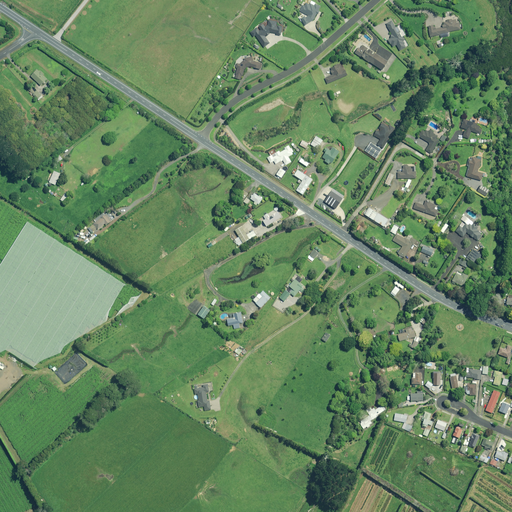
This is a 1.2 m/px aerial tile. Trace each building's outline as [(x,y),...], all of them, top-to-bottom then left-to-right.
[(321,6),(316,4),(315,3),(314,5),(310,3),(310,4),(306,2),(305,6),(303,5),(300,11),(308,15),(306,17),(305,16),(302,18),(301,19),(303,22),(306,25),(313,20),(317,14),(318,14),(320,11),(319,10),(321,6)] [(448,32),(460,29),(459,22),(456,23),(455,19),(452,20),(451,19),(446,20),(446,21),(443,22),(444,25),(442,25),(442,27),(435,29),(435,26),(433,27),(433,25),(427,26),(430,37),(440,35),(440,34),(449,32),(448,32)] [(270,32),(273,33),(280,36),(283,27),(276,25),(277,22),(269,20),(268,25),(265,27),(263,24),(258,27),(257,27),(250,32),(253,37),(255,36),(264,48),(270,43),(266,38),(265,36),(266,36),(267,37),(270,35),(269,33),(270,32)] [(396,45),(399,51),(406,47),(404,44),(405,43),(403,40),(404,40),(397,26),(395,27),(392,20),(386,23),(387,26),(391,34),(390,38),(388,39),(390,44),(391,44),(392,47),(396,45)] [(387,61),(375,53),(374,55),(368,51),(367,52),(366,51),(367,48),(363,45),(360,49),(358,47),(355,52),(362,57),(362,56),(367,59),(366,60),(369,62),(370,61),(382,69),(387,61)] [(235,68),(237,68),(235,75),(236,75),(235,78),(240,80),(241,77),(242,77),(244,69),(247,67),(250,66),(260,69),(262,64),(253,61),(252,57),(247,58),(246,55),(243,56),(244,61),(239,64),(237,63),(235,68)] [(327,83),(348,75),(345,69),(343,70),(340,64),(339,64),(338,63),(334,65),(334,66),(331,67),(331,68),(332,70),(331,70),(332,74),(333,73),(333,74),(327,76),(327,77),(325,78),(327,83)] [(45,81),(47,79),(43,75),(44,74),(42,71),(40,73),(37,70),(31,76),(40,86),(43,83),(44,84),(46,83),(45,81)] [(32,85),(28,89),(38,100),(42,97),(32,85)] [(477,123),(469,120),(464,118),(461,127),(465,129),(464,131),(462,136),(469,139),(471,131),(481,134),(482,129),(479,128),(480,126),(477,125),(477,123)] [(377,145),(384,148),(396,128),(390,125),(389,127),(384,123),(380,131),(378,130),(375,136),(381,139),(377,145)] [(438,142),(439,140),(436,138),(438,135),(434,133),(433,131),(431,129),(429,130),(429,131),(426,130),(425,131),(422,130),(419,136),(427,141),(429,142),(430,144),(426,150),(431,153),(433,151),(436,146),(438,143),(438,142)] [(313,140),(311,144),(318,148),(323,140),(316,136),(313,140)] [(382,150),(371,142),(365,151),(376,158),(382,150)] [(293,152),(289,145),(285,148),(286,149),(281,152),(280,151),(268,157),(271,163),(274,161),(276,164),(283,160),(286,165),(292,162),(289,157),(293,154),(292,153),(293,152)] [(340,151),(333,147),(332,148),(331,147),(330,148),(329,148),(330,149),(331,150),(330,150),(327,148),(326,147),(324,151),(326,152),(322,157),(326,159),(325,161),(329,163),(330,162),(332,163),(340,151)] [(481,158),(482,157),(478,156),(477,158),(473,157),(471,157),(471,158),(469,158),(469,159),(467,164),(467,165),(469,166),(466,175),(467,176),(468,176),(473,178),(481,180),(483,176),(484,176),(485,173),(484,173),(483,173),(478,172),(478,171),(478,170),(479,168),(482,159),(481,159),(481,158)] [(307,166),(308,165),(310,162),(302,157),(301,158),(301,159),(300,161),(301,163),(307,166)] [(408,178),(416,178),(416,171),(413,171),(413,168),(411,168),(411,166),(409,166),(409,165),(407,164),(404,164),(403,165),(403,168),(403,171),(403,172),(398,172),(398,178),(408,178)] [(282,178),(286,171),(281,168),(277,174),(282,178)] [(306,175),(303,173),(298,169),(294,175),(302,180),(296,190),(303,194),(307,189),(309,190),(310,188),(308,187),(313,179),(309,177),(306,175)] [(60,174),(54,171),(49,182),(55,185),(60,174)] [(385,183),(391,186),(391,184),(390,184),(394,175),(390,173),(385,183)] [(410,184),(412,180),(409,179),(407,182),(406,182),(406,183),(407,184),(404,189),(403,190),(402,190),(400,189),(399,192),(403,194),(405,191),(406,191),(408,187),(408,188),(409,185),(410,186),(411,184),(410,184)] [(489,190),(482,186),(480,189),(479,188),(477,191),(485,196),(489,190)] [(343,199),(331,191),(324,201),(336,209),(343,199)] [(70,195),(66,192),(61,200),(65,203),(70,195)] [(259,196),(255,193),(253,195),(252,195),(251,197),(252,197),(251,199),(255,202),(254,204),(256,205),(258,203),(259,204),(263,197),(260,195),(259,196)] [(413,208),(436,216),(438,210),(439,210),(435,208),(436,206),(435,204),(430,202),(431,201),(426,200),(424,205),(415,202),(413,207),(413,208)] [(388,219),(373,210),(369,207),(365,214),(384,226),(388,220),(388,219)] [(281,215),(278,210),(275,213),(273,210),(263,216),(265,220),(263,221),(266,226),(281,218),(279,216),(281,215)] [(115,219),(109,211),(98,220),(97,218),(94,220),(95,222),(93,223),(94,224),(89,228),(92,232),(97,229),(98,229),(105,224),(106,225),(115,219)] [(482,233),(480,231),(479,231),(480,231),(477,229),(478,227),(478,226),(475,223),(473,224),(472,225),(470,223),(469,225),(466,223),(463,227),(460,225),(456,231),(459,234),(462,237),(463,236),(463,237),(467,232),(468,233),(471,235),(470,235),(473,237),(478,240),(482,235),(481,234),(482,233)] [(250,233),(245,225),(235,231),(239,237),(235,240),(239,246),(256,236),(253,231),(250,233)] [(399,227),(395,225),(391,231),(395,234),(399,227)] [(405,237),(405,239),(397,234),(393,240),(401,245),(403,246),(401,249),(400,250),(398,249),(397,252),(398,253),(405,257),(412,245),(414,246),(414,245),(414,244),(417,240),(412,237),(410,240),(407,238),(405,237)] [(434,250),(433,250),(424,245),(423,247),(421,252),(425,253),(431,255),(431,256),(434,250)] [(482,255),(481,254),(473,248),(473,249),(472,251),(470,253),(469,254),(467,257),(466,259),(470,262),(472,260),(476,263),(482,255)] [(316,257),(318,254),(319,253),(314,249),(309,255),(312,257),(310,259),(312,261),(316,257)] [(466,268),(467,268),(469,263),(461,258),(458,263),(459,263),(463,266),(464,266),(466,268)] [(463,273),(463,274),(462,276),(456,273),(456,274),(453,280),(452,281),(453,281),(452,282),(455,283),(456,282),(457,283),(458,284),(459,284),(463,286),(466,281),(469,276),(465,274),(463,273)] [(298,281),(298,280),(296,278),(289,285),(289,286),(292,288),(289,291),(290,292),(290,293),(294,296),(295,297),(300,290),(303,293),(307,289),(305,287),(304,288),(302,287),(304,286),(302,285),(301,283),(298,281)] [(400,289),(396,286),(391,293),(395,296),(400,289)] [(290,294),(286,290),(279,298),(284,302),(290,294)] [(270,298),(263,291),(260,294),(259,294),(253,301),(261,308),(270,298)] [(210,310),(203,306),(202,308),(197,314),(204,319),(210,310)] [(243,323),(241,313),(232,314),(233,318),(227,319),(228,326),(233,325),(234,329),(240,328),(239,324),(243,323)] [(416,336),(414,331),(414,330),(412,330),(412,327),(406,329),(406,332),(405,332),(398,334),(399,340),(400,341),(405,339),(412,337),(416,336)] [(326,342),(330,335),(326,332),(322,339),(326,342)] [(510,351),(511,347),(511,346),(508,345),(506,349),(501,347),(498,353),(505,356),(508,357),(509,358),(511,351),(510,351)] [(481,370),(473,369),(469,368),(469,372),(466,372),(465,376),(474,378),(480,379),(481,379),(482,370),(481,370)] [(503,373),(503,372),(495,370),(495,371),(493,376),(495,377),(495,378),(494,383),(493,384),(500,385),(502,378),(503,373)] [(421,384),(422,372),(415,372),(415,373),(413,373),(413,377),(412,377),(412,384),(420,384),(421,384)] [(458,380),(457,376),(457,375),(451,376),(450,376),(453,388),(456,387),(459,387),(458,383),(458,381),(458,380)] [(209,392),(208,384),(202,385),(203,388),(194,389),(195,394),(197,394),(198,401),(197,401),(198,407),(204,407),(205,411),(211,410),(209,401),(207,401),(206,392),(209,392)] [(470,395),(476,395),(476,384),(471,384),(467,384),(467,390),(470,390),(470,395)] [(488,404),(486,410),(492,413),(501,392),(494,390),(493,393),(491,397),(488,404)] [(423,400),(423,392),(423,391),(417,391),(417,393),(411,393),(411,395),(411,400),(417,400),(417,401),(419,401),(419,400),(423,400)] [(507,414),(510,405),(503,402),(499,411),(500,411),(507,414)] [(374,408),(366,413),(368,416),(361,421),(365,427),(372,423),(370,420),(371,420),(372,419),(373,419),(377,416),(376,415),(378,414),(380,413),(386,409),(384,406),(382,407),(381,406),(380,406),(379,407),(378,408),(378,407),(377,408),(377,409),(375,410),(374,408)] [(432,421),(430,420),(429,420),(431,413),(425,411),(424,417),(423,416),(421,420),(424,421),(422,426),(426,428),(427,426),(427,427),(428,424),(432,425),(433,421),(432,421)] [(408,415),(404,415),(395,413),(394,420),(406,422),(407,419),(407,416),(408,415)] [(447,423),(442,421),(438,419),(435,427),(440,429),(444,431),(447,423)] [(457,426),(453,435),(459,438),(463,430),(460,429),(461,427),(457,426)] [(475,447),(480,435),(474,433),(474,434),(473,435),(472,435),(470,439),(471,439),(471,441),(470,443),(469,445),(472,446),(475,447)] [(494,442),(484,438),(482,445),(485,446),(484,448),(488,450),(489,448),(491,449),(494,442)] [(502,452),(501,452),(498,450),(497,451),(495,456),(501,459),(505,461),(508,454),(508,453),(502,451),(502,452)] [(500,462),(497,461),(492,459),(490,463),(495,466),(498,467),(500,462)]
